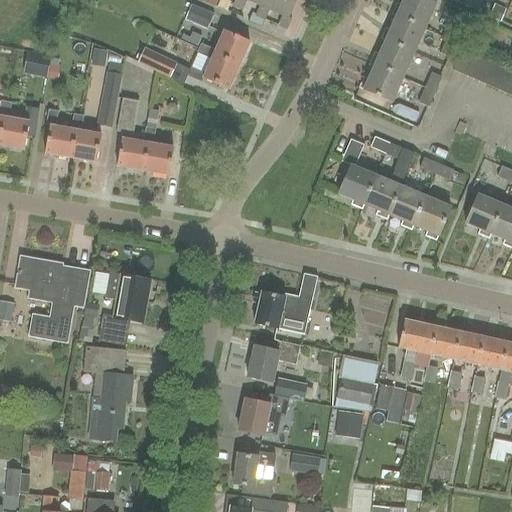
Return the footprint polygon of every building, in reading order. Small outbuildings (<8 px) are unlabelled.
[(236,0),(233,6),(242,10),(246,0),(236,0)] [(247,0),(261,6),(256,16),(265,20),(270,10),(267,9),(270,0),(247,0)] [(270,0),(267,9),(270,10),(282,16),(278,26),(288,30),(292,20),(289,18),(297,0),(270,0)] [(391,15),(396,17),(425,30),(436,4),(426,0),(403,0),(401,6),(396,4),(391,15)] [(216,18),(193,7),(187,20),(210,31),(216,18)] [(385,28),(380,39),(385,41),(414,54),(425,30),(396,17),(390,30),(385,28)] [(463,29),(453,25),(446,39),(456,44),(463,29)] [(201,45),(197,54),(212,60),(214,56),(239,67),(250,43),(225,32),(216,51),(201,45)] [(456,44),(446,39),(440,54),(450,59),(456,44)] [(374,53),(369,63),(374,65),(403,78),(414,54),(385,41),(379,55),(374,53)] [(176,65),(144,50),(137,64),(170,79),(176,65)] [(465,76),(474,54),(463,50),(453,71),(465,76)] [(104,69),(107,53),(94,51),(91,66),(104,69)] [(24,70),(45,75),(49,57),(28,52),(24,70)] [(474,54),(465,76),(476,81),(486,59),(474,54)] [(190,68),(187,77),(202,84),(204,80),(229,91),(239,67),(214,56),(212,60),(205,75),(190,68)] [(486,59),(476,81),(488,86),(497,64),(486,59)] [(96,127),(112,130),(122,77),(121,77),(122,67),(109,64),(107,74),(106,74),(96,127)] [(497,64),(488,86),(499,91),(509,69),(497,64)] [(364,77),(358,89),(392,104),(403,78),(374,65),(368,79),(364,77)] [(511,70),(509,69),(499,91),(511,96),(511,92),(511,70)] [(425,88),(435,93),(441,78),(432,73),(425,88)] [(435,93),(425,88),(418,103),(428,107),(435,93)] [(124,135),(118,168),(144,172),(149,145),(144,144),(145,137),(134,135),(140,103),(125,101),(119,134),(124,135)] [(0,118),(4,119),(0,139),(0,146),(25,152),(30,124),(9,120),(12,104),(2,102),(0,112),(0,118)] [(49,127),(45,155),(71,159),(75,131),(72,131),(56,128),(58,113),(49,111),(47,126),(49,127)] [(75,131),(71,159),(97,164),(101,136),(81,133),(83,117),(75,116),(72,131),(75,131)] [(146,128),(145,137),(144,144),(149,145),(144,172),(169,177),(174,149),(153,145),(156,130),(146,128)] [(385,154),(390,144),(374,138),(370,148),(385,154)] [(364,206),(376,177),(354,168),(364,146),(351,140),(342,161),(351,165),(338,195),(352,201),(350,206),(362,211),(364,206)] [(390,144),(385,154),(400,161),(404,151),(404,150),(390,144)] [(400,161),(396,170),(395,170),(390,182),(376,177),(364,206),(378,212),(375,216),(386,221),(388,216),(401,187),(406,174),(414,155),(404,151),(400,161)] [(424,158),(419,169),(434,175),(439,165),(424,158)] [(439,165),(434,175),(449,181),(454,171),(439,165)] [(511,184),(511,172),(502,168),(498,178),(511,184)] [(412,232),(414,227),(426,198),(401,187),(388,216),(402,222),(400,227),(412,232)] [(478,195),(466,224),(480,230),(478,235),(490,239),(491,235),(504,206),(478,195)] [(426,198),(414,227),(427,233),(425,237),(436,242),(451,208),(426,198)] [(511,209),(504,206),(491,235),(504,240),(503,245),(511,248),(511,209)] [(83,311),(90,274),(63,269),(63,267),(21,259),(15,290),(30,293),(29,301),(53,305),(50,320),(33,317),(29,340),(69,347),(75,309),(83,311)] [(110,274),(106,299),(118,302),(114,319),(104,317),(99,342),(126,348),(131,324),(144,326),(152,282),(110,274)] [(304,276),(298,298),(285,295),(284,298),(262,293),(255,324),(304,335),(317,279),(304,276)] [(0,316),(11,319),(15,302),(2,299),(0,306),(0,316)] [(404,321),(398,348),(424,354),(430,326),(404,321)] [(430,326),(424,354),(449,359),(455,332),(430,326)] [(455,332),(449,359),(475,365),(481,337),(455,332)] [(481,337),(475,365),(501,370),(506,343),(481,337)] [(300,348),(278,343),(276,352),(255,347),(248,378),(273,384),(278,362),(296,366),(300,348)] [(511,343),(506,343),(501,370),(511,372),(511,343)] [(124,378),(127,353),(86,349),(84,375),(96,376),(90,441),(117,444),(118,431),(124,431),(126,404),(131,404),(133,379),(124,378)] [(411,381),(414,365),(404,363),(401,379),(411,381)] [(434,386),(437,370),(427,368),(423,384),(434,386)] [(458,391),(461,375),(450,373),(447,389),(458,391)] [(481,396),(485,380),(475,378),(471,394),(481,396)] [(336,400),(369,407),(374,386),(340,379),(336,400)] [(307,386),(277,380),(274,395),(304,401),(307,386)] [(505,401),(509,385),(498,383),(494,399),(505,401)] [(388,412),(393,389),(380,386),(375,410),(388,412)] [(415,413),(419,397),(405,394),(401,410),(415,413)] [(285,417),(289,399),(270,395),(268,405),(245,400),(238,431),(264,437),(269,414),(285,417)] [(340,409),(335,433),(360,438),(365,414),(340,409)] [(511,444),(493,441),(491,451),(492,451),(490,461),(504,464),(506,455),(511,455),(511,444)] [(237,454),(233,484),(243,486),(242,494),(271,497),(273,482),(256,480),(258,465),(274,468),(275,455),(259,453),(258,457),(237,454)] [(320,459),(292,455),(290,473),(318,477),(318,475),(324,476),(326,461),(320,460),(320,459)] [(75,458),(73,472),(71,499),(85,500),(89,460),(75,458)] [(19,498),(22,471),(9,470),(7,497),(19,498)] [(106,491),(108,474),(93,473),(92,490),(106,491)] [(371,511),(371,508),(373,492),(360,491),(357,511),(371,511)] [(285,511),(286,504),(277,503),(251,499),(226,496),(224,511),(285,511)] [(57,511),(58,499),(45,498),(43,511),(57,511)] [(89,499),(87,511),(111,511),(113,502),(89,499)]
